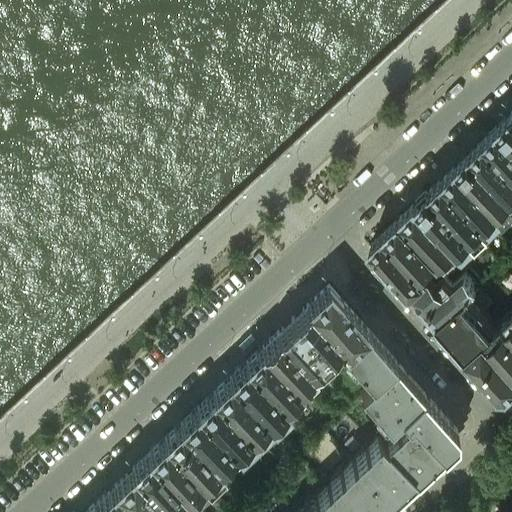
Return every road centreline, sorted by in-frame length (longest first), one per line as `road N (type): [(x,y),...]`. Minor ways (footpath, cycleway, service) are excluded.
road 1 (residential): [(25,511),(324,233)]
road 2 (residential): [(324,233),(511,55)]
road 3 (residential): [(493,426),(324,233)]
road 4 (residential): [(493,426),(402,511)]
